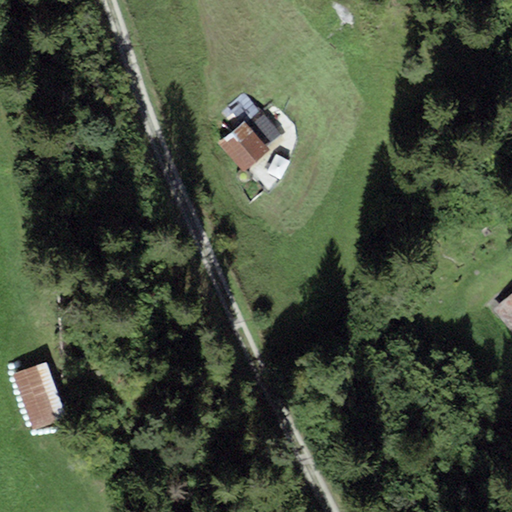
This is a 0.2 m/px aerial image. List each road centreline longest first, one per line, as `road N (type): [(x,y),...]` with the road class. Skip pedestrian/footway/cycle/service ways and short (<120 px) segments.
road 1 (track): [(109,0),(157,138),(333,511)]
road 2 (track): [(387,511),(330,295)]
road 3 (track): [(223,511),(153,434),(87,377)]
